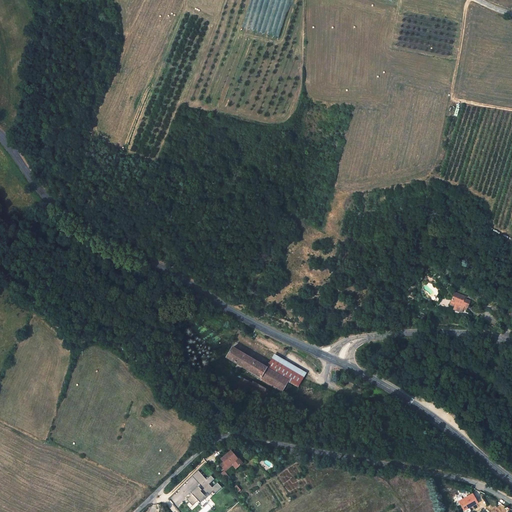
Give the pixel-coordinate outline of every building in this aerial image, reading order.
[(460,298),(450,294),(448,300),(453,302),(451,306),(450,309),(457,312),(458,308),(461,309),(463,308),(465,302),(460,300),(460,298)] [(477,310),(474,313),(477,317),(478,316),(480,315),(482,315),(483,316),(485,322),(493,318),(491,313),(478,311),(477,310)] [(250,371),(253,373),(283,390),(288,381),(266,368),(232,347),(228,354),(226,357),(237,363),(236,366),(241,369),(242,366),(250,371)] [(288,381),(291,383),(298,387),(306,373),(274,355),(266,368),(288,381)] [(285,393),(291,383),(288,381),(283,390),(283,391),(285,393)] [(237,453),(231,446),(221,454),(224,457),(227,461),(231,458),(236,462),(242,457),(238,452),(237,453)] [(231,461),(234,464),(236,462),(231,458),(227,461),(224,457),(221,460),(226,465),(231,461)] [(198,471),(171,498),(178,505),(184,500),(193,509),(206,497),(203,494),(206,491),(212,497),(222,487),(217,482),(212,487),(210,484),(215,479),(211,476),(207,480),(198,471)] [(224,471),(221,474),(227,480),(230,477),(224,471)] [(464,510),(477,503),(472,494),(459,501),(464,510)]
